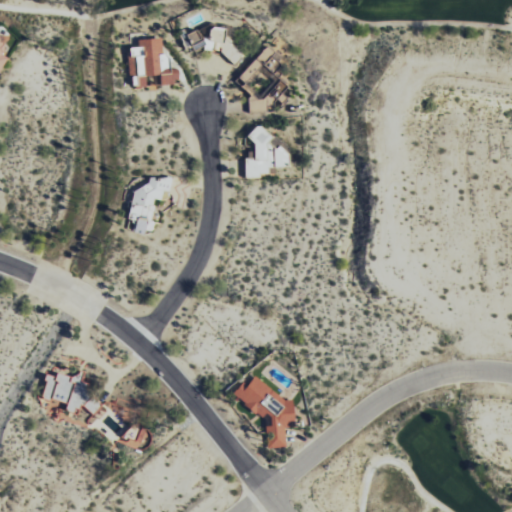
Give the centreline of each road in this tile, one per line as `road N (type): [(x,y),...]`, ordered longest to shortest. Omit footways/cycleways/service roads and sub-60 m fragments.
road 1 (residential): [(281,511),(137,342),(76,298),(0,265)]
road 2 (residential): [(235,511),(386,397),(429,379),(511,376)]
road 3 (residential): [(137,342),(189,276),(207,233),(209,111)]
